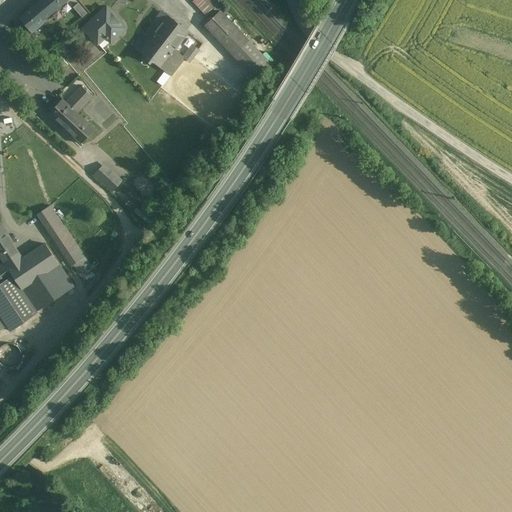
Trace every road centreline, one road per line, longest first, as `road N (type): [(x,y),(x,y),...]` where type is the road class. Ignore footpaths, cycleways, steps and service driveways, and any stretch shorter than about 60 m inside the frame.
road 1 (primary): [(0,459),(168,270),(266,136),(345,0)]
road 2 (track): [(85,294),(117,241),(120,215),(0,97)]
road 3 (unclassified): [(511,180),(393,102),(308,31)]
road 4 (track): [(24,238),(45,237),(85,294),(0,404)]
road 5 (track): [(0,426),(46,467),(77,450),(93,451),(155,511)]
